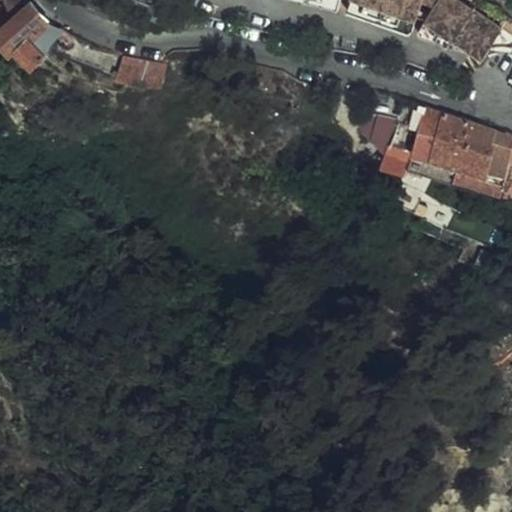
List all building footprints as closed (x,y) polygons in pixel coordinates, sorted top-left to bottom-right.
[(23,45),(30,38),(51,15),(46,12),(36,3),(38,0),(37,0),(4,0),(5,0),(0,3),(0,25),(5,30),(7,28),(23,45)] [(406,0),(341,0),(400,19),(405,5),(406,0)] [(469,0),(419,0),(413,10),(409,17),(411,22),(446,35),(472,43),(490,12),(469,0)] [(151,65),(156,45),(121,36),(118,45),(115,56),(118,57),(145,63),(151,65)] [(419,91),(414,90),(412,96),(409,106),(408,109),(413,110),(419,91)] [(462,106),(419,91),(413,110),(405,133),(404,138),(437,149),(435,156),(447,159),(449,154),(462,106)] [(383,123),(390,102),(358,92),(354,106),(364,122),(365,117),(383,123)] [(408,109),(409,106),(391,100),(390,102),(383,123),(382,127),(401,133),(408,109)] [(449,154),(496,169),(511,120),(506,120),(462,106),(449,154)] [(445,169),(446,163),(447,159),(435,156),(437,149),(404,138),(405,133),(401,133),(382,127),(383,123),(365,117),(364,122),(378,144),(384,147),(445,169)] [(446,163),(493,179),(496,169),(449,154),(447,159),(446,163)] [(490,185),(511,192),(511,174),(496,169),(493,179),(490,185)]
